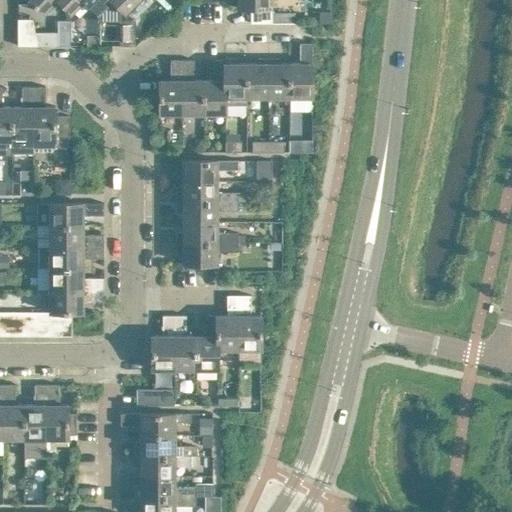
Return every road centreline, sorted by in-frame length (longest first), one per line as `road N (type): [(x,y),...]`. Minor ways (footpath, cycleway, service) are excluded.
road 1 (residential): [(107,358),(120,358),(134,305),(129,141),(107,105)]
road 2 (residential): [(107,105),(151,59),(191,43),(309,34)]
road 3 (tertiary): [(359,327),(383,203),(388,119)]
road 4 (tertiary): [(388,119),(338,323)]
road 5 (tertiary): [(338,323),(304,455),(274,511)]
road 6 (tertiary): [(301,511),(336,432),(359,327)]
road 7 (residential): [(498,358),(359,327)]
road 8 (residential): [(109,500),(107,358)]
